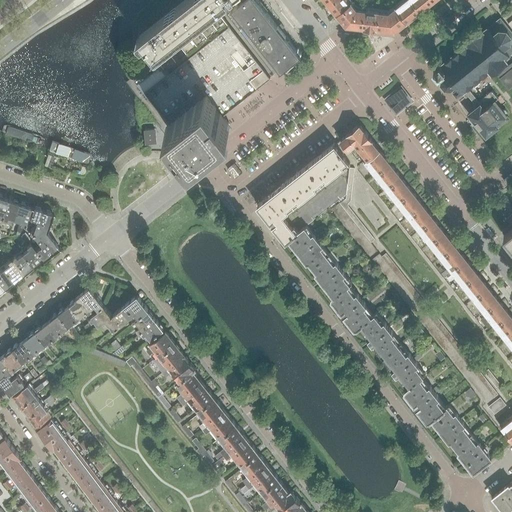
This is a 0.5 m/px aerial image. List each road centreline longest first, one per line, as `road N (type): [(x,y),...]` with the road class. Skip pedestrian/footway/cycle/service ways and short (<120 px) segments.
road 1 (residential): [(466,494),(204,161)]
road 2 (residential): [(110,235),(328,511)]
road 3 (tertiary): [(204,161),(335,59)]
road 4 (residential): [(491,183),(394,60)]
road 5 (tertiary): [(456,210),(359,88)]
road 6 (tertiary): [(110,235),(0,322)]
road 7 (residential): [(83,511),(0,407)]
road 8 (residential): [(0,171),(79,199),(110,235)]
